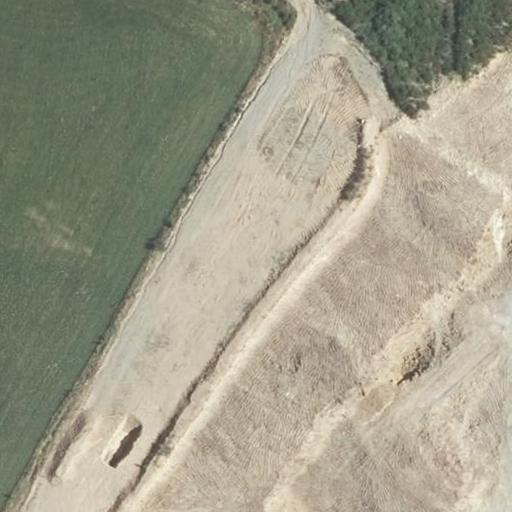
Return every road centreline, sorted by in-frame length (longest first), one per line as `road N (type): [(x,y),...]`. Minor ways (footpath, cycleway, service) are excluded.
road 1 (track): [(35,511),(325,25),(304,0)]
road 2 (track): [(325,25),(367,71),(369,108),(309,270),(227,384)]
road 3 (track): [(367,71),(464,201),(469,234),(461,263),(397,354)]
road 4 (track): [(460,0),(458,88),(434,160)]
